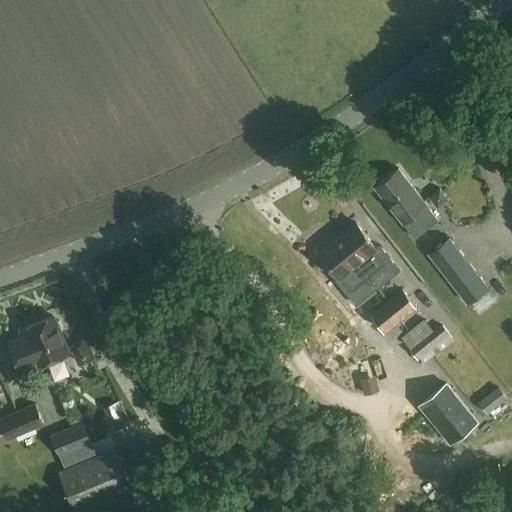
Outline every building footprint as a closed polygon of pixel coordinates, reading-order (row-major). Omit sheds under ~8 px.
[(439,219),(427,205),(399,169),(376,187),(403,223),(415,238),(439,219)] [(357,222),(339,237),(371,275),(387,262),(375,248),(377,247),(357,222)] [(371,275),(339,237),(320,252),(340,277),(340,276),(352,290),(371,275)] [(485,287),(446,237),(425,253),(464,303),(485,287)] [(391,298),(405,315),(416,305),(403,288),(391,298)] [(405,315),(391,298),(371,314),(385,331),(405,315)] [(9,340),(20,366),(38,358),(40,363),(68,351),(60,331),(62,327),(60,321),(55,320),(53,315),(25,327),(27,333),(9,340)] [(425,339),(432,348),(437,344),(440,348),(452,338),(449,335),(451,334),(443,324),(425,339)] [(72,344),(79,362),(94,356),(86,338),(72,344)] [(432,348),(425,339),(411,350),(418,359),(432,348)] [(378,390),(374,376),(360,380),(364,394),(378,390)] [(419,403),(452,443),(478,422),(446,382),(419,403)] [(497,406),(489,396),(480,403),(487,413),(497,406)] [(130,422),(119,400),(112,403),(118,416),(106,422),(111,431),(130,422)] [(37,402),(0,418),(0,421),(7,439),(46,423),(37,402)] [(76,421),(77,424),(51,435),(64,465),(96,452),(81,418),(76,421)] [(115,448),(59,472),(75,511),(76,511),(139,511),(141,511),(115,448)]
